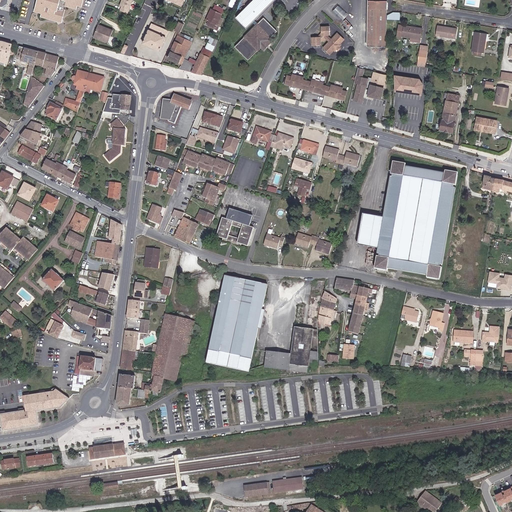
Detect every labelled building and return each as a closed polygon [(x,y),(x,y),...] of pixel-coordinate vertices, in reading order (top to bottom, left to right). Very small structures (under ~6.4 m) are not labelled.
[(81,0),(38,0),(36,9),(37,11),(41,12),(42,13),(42,16),(44,16),(43,17),(47,18),(47,17),(53,19),(53,20),(55,21),(57,20),(58,19),(57,18),(58,17),(59,16),(60,16),(62,14),(65,4),(71,6),(73,4),(74,3),(80,5),(81,0)] [(121,7),(120,11),(127,14),(132,0),(121,0),(119,6),(121,7)] [(246,28),(252,22),(254,20),(274,0),(253,0),(236,17),(246,28)] [(370,46),(386,46),(387,1),(368,0),(367,46),(370,46)] [(348,15),(338,6),(333,11),(343,20),(348,15)] [(220,17),(222,14),(211,9),(206,19),(209,21),(207,25),(215,29),(216,25),(219,27),(223,19),(220,17)] [(258,24),(256,26),(235,47),(248,60),(261,47),(262,46),(266,49),(270,45),(266,42),(268,40),(277,31),(264,18),(258,24)] [(175,30),(177,31),(180,33),(184,24),(179,22),(175,30)] [(168,30),(152,23),(149,29),(143,43),(160,51),(168,30)] [(113,30),(98,24),(94,37),(108,43),(113,30)] [(422,28),(404,25),(404,26),(399,25),(397,36),(401,37),(402,36),(410,37),(410,41),(420,43),(422,28)] [(329,26),(321,27),(321,33),(318,36),(312,37),(312,45),(321,45),(321,41),(323,41),(326,37),(326,35),(330,35),(329,26)] [(457,29),(437,26),(436,35),(456,38),(457,29)] [(486,33),(475,32),(472,51),(474,51),(474,55),(480,56),(481,53),(483,53),(486,33)] [(193,38),(180,33),(179,35),(178,35),(171,51),(169,50),(167,56),(168,57),(167,58),(179,63),(182,64),(193,38)] [(345,39),(338,33),(324,48),(331,54),(335,50),(336,51),(342,45),(340,44),(345,39)] [(0,62),(6,64),(11,46),(0,42),(0,62)] [(212,51),(215,46),(210,44),(208,42),(205,48),(212,51)] [(191,72),(201,74),(212,51),(205,48),(204,47),(201,53),(197,61),(190,58),(188,62),(195,65),(191,72)] [(33,65),(37,53),(18,48),(16,57),(20,58),(19,61),(33,65)] [(426,62),(428,51),(420,50),(418,61),(426,62)] [(51,77),(54,72),(58,58),(37,53),(33,65),(45,69),(43,75),(51,77)] [(369,79),(356,76),(355,82),(358,83),(353,100),(363,102),(367,87),(370,88),(368,96),(383,100),(388,76),(374,71),(373,78),(369,78),(369,79)] [(85,89),(89,75),(77,72),(74,83),(82,85),(81,88),(85,89)] [(307,81),(307,80),(303,80),(304,77),(292,74),(292,77),(287,75),(285,84),(290,85),(290,84),(298,86),(298,85),(301,86),(301,88),(305,89),(307,81)] [(85,89),(84,92),(90,94),(91,90),(99,92),(103,78),(89,75),(85,89)] [(420,79),(393,75),(394,92),(422,96),(423,85),(420,79)] [(27,109),(43,87),(30,79),(27,90),(23,107),(27,109)] [(305,89),(305,90),(309,91),(310,89),(318,91),(318,90),(321,91),(321,94),(325,95),(327,86),(323,85),(324,82),(312,79),(311,82),(307,81),(305,89)] [(331,87),(327,86),(325,95),(329,96),(330,94),(338,97),(338,96),(341,96),(340,99),(345,100),(347,91),(342,90),(343,87),(331,84),(331,87)] [(59,85),(51,95),(54,97),(61,87),(59,85)] [(507,92),(508,93),(509,88),(498,86),(495,103),(506,105),(507,100),(506,100),(507,92)] [(460,96),(445,93),(444,96),(447,96),(440,130),(453,132),(460,96)] [(111,95),(110,109),(128,111),(130,97),(111,95)] [(174,122),(177,100),(171,105),(168,104),(167,103),(165,104),(163,105),(162,107),(160,118),(166,119),(166,121),(173,124),(174,122)] [(190,105),(177,100),(174,122),(179,108),(187,111),(190,105)] [(60,108),(54,105),(54,106),(49,104),(44,115),(54,120),(60,108)] [(201,124),(218,129),(221,119),(203,114),(201,124)] [(474,129),(480,130),(480,129),(495,132),(497,121),(477,117),(474,129)] [(123,140),(124,140),(125,130),(122,129),(123,126),(116,120),(110,125),(114,129),(112,149),(104,156),(109,163),(120,154),(121,146),(122,146),(123,140)] [(41,125),(31,122),(24,131),(37,137),(39,138),(40,139),(41,135),(38,134),(41,125)] [(240,131),(242,125),(229,122),(227,131),(239,134),(238,138),(242,139),(244,132),(240,131)] [(0,144),(8,134),(0,127),(0,144)] [(214,144),(217,134),(198,129),(196,137),(197,139),(214,144)] [(270,145),(272,138),(269,137),(270,135),(255,129),(252,139),(267,145),(267,143),(270,145)] [(77,130),(73,141),(79,143),(83,132),(77,130)] [(154,151),(161,151),(163,141),(164,141),(165,137),(156,136),(154,151)] [(276,139),(272,138),(270,145),(288,151),(292,141),(277,136),(276,139)] [(238,140),(227,137),(221,151),(232,155),(238,140)] [(184,148),(184,147),(186,141),(180,139),(178,146),(184,148)] [(303,144),(299,142),(297,150),(315,155),(318,145),(303,141),(303,144)] [(39,156),(22,147),(18,154),(35,163),(39,156)] [(336,163),(340,164),(342,156),(338,155),(339,151),(325,147),(322,157),(336,161),(336,163)] [(193,155),(182,151),(179,159),(183,160),(181,164),(188,167),(193,155)] [(342,156),(340,164),(343,165),(344,163),(357,166),(360,156),(346,153),(345,157),(342,156)] [(200,158),(193,155),(188,167),(195,170),(196,168),(200,158)] [(169,161),(157,156),(153,167),(165,171),(169,161)] [(203,170),(208,159),(201,156),(200,158),(196,168),(203,170)] [(295,156),(291,167),(310,174),(313,162),(295,156)] [(46,172),(50,162),(48,162),(49,159),(46,158),(40,169),(46,172)] [(211,171),(215,161),(208,159),(203,170),(210,173),(211,171)] [(217,173),(222,162),(215,160),(215,161),(211,171),(217,173)] [(52,163),(50,162),(46,172),(50,174),(56,163),(53,161),(52,163)] [(230,175),(233,167),(222,162),(217,173),(224,176),(225,173),(230,175)] [(395,164),(393,164),(391,174),(393,174),(393,177),(390,176),(383,217),(383,221),(362,217),(358,241),(379,244),(378,248),(377,254),(379,254),(379,256),(377,256),(375,266),(378,266),(378,269),(387,271),(388,268),(427,275),(427,278),(437,279),(437,276),(440,277),(442,267),(440,267),(440,264),(442,264),(456,188),(453,187),(454,185),(456,185),(457,175),(455,175),(455,172),(445,170),(445,173),(405,166),(406,163),(396,162),(395,164)] [(61,166),(56,163),(50,174),(56,177),(61,166)] [(67,169),(61,166),(56,177),(62,180),(67,169)] [(69,170),(67,169),(62,180),(71,185),(75,176),(68,172),(69,170)] [(12,178),(1,172),(0,173),(0,186),(6,189),(12,178)] [(155,186),(158,175),(149,172),(145,183),(155,186)] [(172,178),(170,181),(167,189),(172,191),(174,192),(181,176),(174,173),(172,178)] [(491,176),(485,174),(482,188),(504,193),(505,190),(511,191),(511,182),(504,180),(504,179),(491,177),(491,176)] [(305,190),(307,184),(301,182),(296,181),(294,187),(300,188),(298,196),(303,198),(305,190)] [(105,183),(104,188),(108,189),(108,196),(113,197),(113,199),(118,200),(120,185),(105,183)] [(34,189),(23,184),(17,195),(28,200),(34,189)] [(223,191),(225,187),(218,184),(216,188),(207,185),(204,192),(210,194),(210,193),(217,195),(219,189),(223,191)] [(210,194),(204,192),(201,199),(205,200),(203,203),(206,204),(210,194)] [(210,194),(206,204),(212,206),(216,196),(210,194)] [(58,201),(47,195),(41,206),(52,211),(58,201)] [(9,213),(25,221),(31,209),(15,201),(9,213)] [(243,219),(246,220),(250,207),(232,202),(228,214),(232,216),(231,218),(243,221),(243,219)] [(145,219),(159,225),(162,218),(157,216),(160,208),(151,204),(145,219)] [(182,217),(184,212),(174,209),(172,215),(182,217)] [(197,216),(195,221),(199,222),(207,226),(209,221),(211,222),(213,217),(202,213),(200,218),(197,216)] [(253,222),(246,220),(243,219),(243,221),(231,218),(232,216),(228,214),(222,213),(217,231),(223,233),(224,230),(242,236),(241,238),(248,240),(253,222)] [(86,221),(74,214),(68,225),(81,232),(86,221)] [(182,219),(173,237),(188,244),(197,226),(182,219)] [(112,245),(118,246),(121,225),(111,220),(108,239),(113,240),(112,245)] [(0,234),(0,240),(1,242),(0,242),(0,245),(5,249),(7,246),(11,250),(14,248),(18,252),(16,254),(22,259),(24,257),(28,260),(37,250),(22,237),(20,240),(6,228),(0,234)] [(239,246),(241,238),(242,236),(224,230),(223,233),(221,241),(227,238),(236,240),(239,246)] [(77,249),(82,239),(68,232),(65,238),(73,242),(71,246),(77,249)] [(311,237),(302,234),(299,245),(307,247),(309,243),(316,245),(315,250),(328,254),(332,244),(318,239),(318,238),(311,236),(311,237)] [(281,240),(268,235),(264,245),(278,250),(279,245),(283,246),(286,239),(282,238),(281,240)] [(112,245),(97,242),(94,258),(101,259),(101,264),(104,264),(104,263),(114,265),(118,246),(112,245)] [(156,260),(157,249),(147,248),(144,266),(157,268),(158,261),(156,260)] [(82,255),(75,251),(72,256),(73,256),(70,262),(76,265),(82,255)] [(0,285),(3,289),(12,279),(10,277),(7,275),(10,272),(4,267),(2,270),(0,268),(0,285)] [(63,280),(51,269),(41,280),(54,291),(63,280)] [(511,290),(511,284),(511,273),(505,273),(504,277),(500,276),(500,272),(490,270),(488,281),(497,282),(496,287),(511,290)] [(100,272),(97,288),(112,290),(115,274),(100,272)] [(221,292),(205,360),(248,369),(267,284),(224,274),(221,292)] [(354,280),(337,278),(335,289),(351,291),(350,298),(356,299),(352,313),(362,316),(363,310),(366,311),(369,301),(366,300),(368,293),(371,294),(372,290),(360,287),(360,286),(353,285),(354,280)] [(134,297),(143,298),(145,283),(143,283),(144,280),(137,279),(137,283),(135,283),(134,297)] [(170,290),(173,281),(165,279),(163,286),(165,287),(170,290)] [(306,370),(308,369),(309,363),(312,364),(312,360),(314,360),(314,361),(314,362),(316,362),(316,322),(322,281),(315,281),(311,285),(305,327),(301,327),(304,305),(297,304),(290,353),(265,350),(265,351),(260,350),(257,370),(263,371),(263,373),(270,373),(273,373),(273,370),(287,372),(306,370)] [(107,294),(79,284),(77,290),(84,292),(85,291),(96,295),(94,302),(103,306),(107,294)] [(322,298),(321,306),(334,310),(337,299),(325,291),(322,298)] [(109,329),(111,315),(69,300),(66,311),(75,320),(86,324),(90,312),(94,313),(97,315),(96,321),(95,327),(109,329)] [(12,308),(19,314),(23,310),(16,303),(12,308)] [(334,310),(321,306),(319,315),(319,329),(321,329),(321,323),(329,325),(331,320),(332,321),(335,311),(334,310)] [(407,307),(404,306),(402,314),(405,314),(404,319),(416,322),(419,312),(415,311),(407,309),(407,307)] [(138,308),(127,307),(126,316),(137,317),(138,308)] [(16,321),(3,310),(0,313),(0,318),(10,327),(16,321)] [(443,313),(433,310),(429,326),(439,328),(439,330),(443,331),(444,323),(441,322),(443,313)] [(54,312),(51,316),(61,323),(64,320),(54,312)] [(90,312),(86,324),(95,327),(96,321),(92,319),(94,313),(90,312)] [(362,316),(352,313),(351,318),(350,318),(349,320),(360,323),(362,316)] [(150,374),(163,377),(175,379),(181,355),(185,356),(193,321),(164,314),(150,374)] [(148,320),(141,319),(140,327),(147,328),(148,320)] [(56,339),(62,326),(50,320),(46,327),(51,329),(48,335),(56,339)] [(360,323),(349,320),(348,326),(349,326),(348,331),(357,334),(360,323)] [(499,326),(490,326),(490,332),(483,332),(483,340),(498,341),(499,326)] [(21,336),(18,329),(11,331),(14,338),(21,336)] [(139,332),(124,330),(122,350),(135,351),(135,350),(137,334),(139,334),(139,332)] [(473,332),(455,330),(454,342),(472,343),(473,332)] [(85,334),(73,331),(71,337),(83,340),(85,334)] [(347,352),(349,345),(344,345),(343,358),(353,359),(354,350),(353,350),(352,353),(347,352)] [(135,351),(122,350),(120,368),(151,372),(151,367),(135,365),(133,365),(133,360),(136,360),(136,357),(134,357),(135,351)] [(476,361),(477,351),(467,350),(467,357),(471,357),(471,361),(476,361)] [(135,365),(151,367),(153,353),(137,351),(136,357),(136,360),(135,365)] [(402,362),(410,363),(412,356),(403,354),(402,362)] [(102,372),(104,358),(77,355),(74,374),(94,376),(95,371),(102,372)] [(117,387),(130,388),(133,389),(134,376),(119,374),(117,387)] [(148,393),(158,395),(163,377),(150,374),(149,381),(148,381),(148,384),(141,383),(140,389),(139,395),(146,396),(147,390),(148,391),(148,393)] [(117,387),(115,403),(117,405),(128,404),(130,388),(117,387)] [(0,419),(1,427),(38,422),(37,411),(61,407),(71,398),(59,388),(57,391),(26,395),(28,412),(26,412),(26,410),(0,413),(0,419)] [(136,397),(146,398),(146,396),(139,395),(140,389),(137,389),(136,397)] [(1,427),(2,431),(6,430),(38,425),(38,422),(1,427)] [(120,455),(123,455),(122,445),(122,443),(88,448),(90,460),(106,457),(112,456),(120,455)] [(70,451),(66,452),(67,459),(76,458),(74,450),(70,451)] [(51,454),(24,457),(25,464),(51,460),(51,454)] [(18,466),(17,459),(13,460),(13,459),(4,460),(4,461),(1,461),(2,469),(5,468),(6,469),(15,468),(15,467),(18,466)] [(301,478),(272,481),(273,492),(302,489),(301,478)] [(265,482),(244,485),(245,495),(266,492),(265,482)] [(511,500),(511,499),(509,492),(506,493),(505,490),(498,493),(503,504),(511,500)] [(435,511),(439,506),(422,494),(413,507),(421,511),(425,511),(428,509),(432,511),(435,511)] [(462,511),(468,507),(459,496),(453,500),(462,511)] [(307,500),(289,503),(296,509),(299,506),(300,505),(310,502),(307,500)] [(322,511),(311,503),(303,511),(322,511)]
